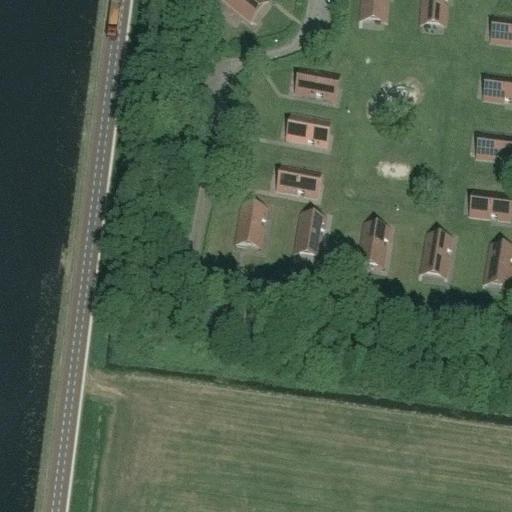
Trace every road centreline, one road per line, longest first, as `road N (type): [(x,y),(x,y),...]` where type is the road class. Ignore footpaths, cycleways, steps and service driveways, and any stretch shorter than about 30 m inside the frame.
road 1 (residential): [(511,339),(214,292),(202,274),(229,82),(247,66),(303,48),(321,0)]
road 2 (tertiary): [(55,511),(120,0)]
